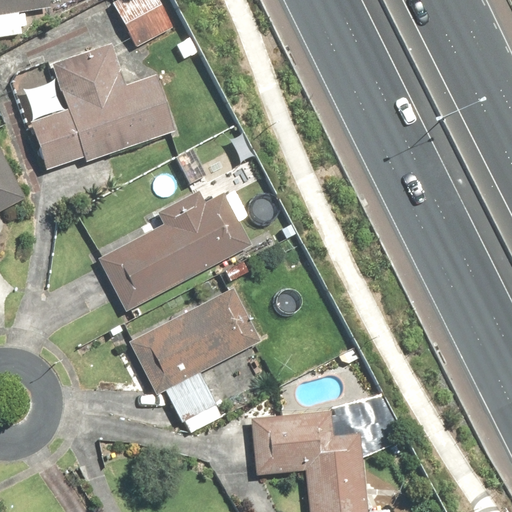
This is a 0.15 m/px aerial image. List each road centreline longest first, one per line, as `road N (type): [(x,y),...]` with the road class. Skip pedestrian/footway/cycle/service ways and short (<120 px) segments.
road 1 (motorway): [(511,339),(331,0)]
road 2 (motorway): [(433,0),(511,164)]
road 3 (residential): [(0,361),(19,359),(39,374),(44,410),(21,435),(0,434)]
